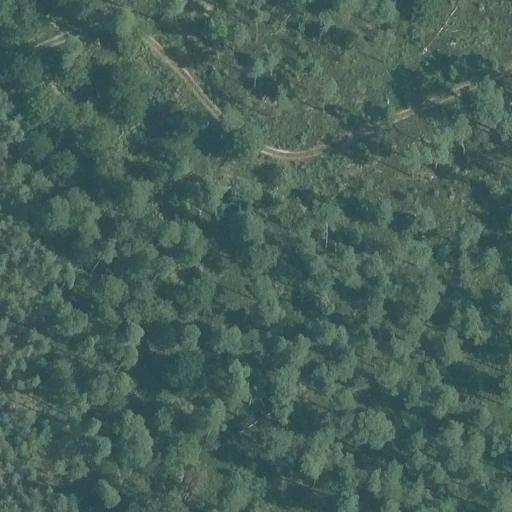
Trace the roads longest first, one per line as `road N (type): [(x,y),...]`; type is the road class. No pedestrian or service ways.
road 1 (track): [(511,82),(273,184),(236,177),(213,159),(192,101),(189,0)]
road 2 (track): [(190,18),(108,24),(0,81)]
